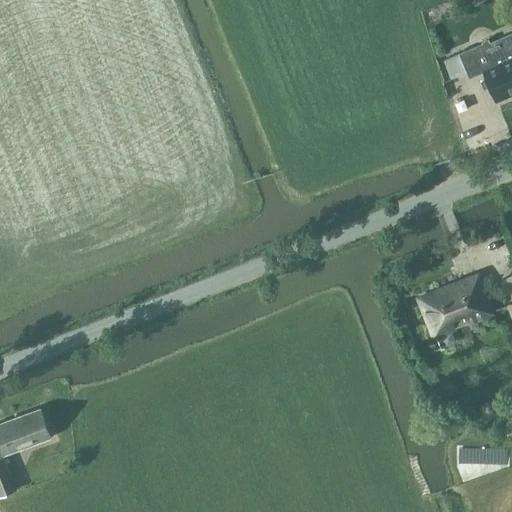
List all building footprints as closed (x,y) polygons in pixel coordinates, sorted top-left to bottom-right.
[(483,43),(459,53),(467,72),(469,77),(484,71),(494,93),(497,101),(510,95),(511,94),(511,32),(490,42),(489,38),(482,41),(483,43)] [(459,113),(468,110),(464,101),(456,104),(459,113)] [(435,334),(492,313),(477,276),(421,298),(435,334)] [(445,380),(433,396),(445,405),(457,390),(445,380)] [(4,456),(52,437),(40,407),(0,422),(0,449),(2,456),(0,456),(0,496),(17,490),(4,456)]
